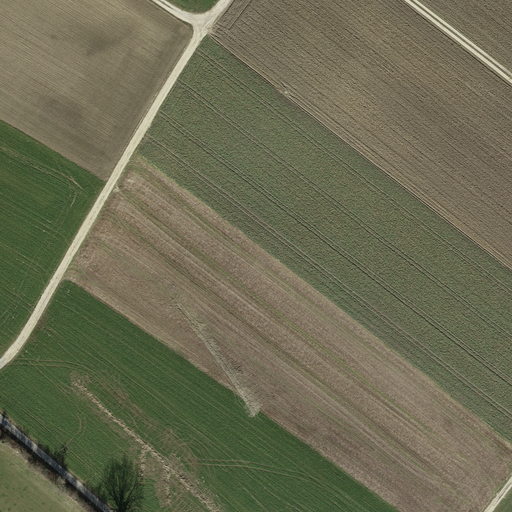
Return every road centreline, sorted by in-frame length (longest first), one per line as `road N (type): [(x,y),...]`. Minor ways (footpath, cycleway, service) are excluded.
road 1 (track): [(0,362),(225,0)]
road 2 (track): [(107,511),(0,417)]
road 3 (track): [(511,78),(411,0)]
